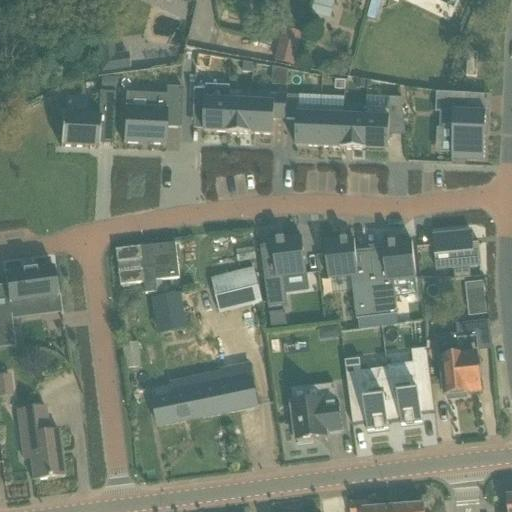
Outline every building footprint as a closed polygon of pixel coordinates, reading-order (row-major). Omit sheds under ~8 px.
[(77,7),(62,0),(26,0),(36,5),(33,11),(67,27),(77,7)] [(321,18),(326,1),(323,0),(315,0),(312,15),(321,18)] [(375,51),(384,15),(370,12),(361,48),(375,51)] [(277,24),(264,21),(259,42),(272,45),(277,24)] [(304,35),(285,30),(276,63),(295,68),(304,35)] [(102,73),(129,70),(127,56),(114,58),(112,46),(98,48),(102,73)] [(428,70),(450,73),(453,52),(432,49),(428,70)] [(468,54),(467,78),(477,79),(478,55),(468,54)] [(196,72),(209,74),(211,58),(198,56),(196,72)] [(254,74),(254,65),(244,63),(243,74),(254,74)] [(102,93),(116,94),(117,81),(103,80),(102,93)] [(365,82),(357,81),(356,90),(364,90),(365,82)] [(345,91),(345,82),(336,82),(336,91),(345,91)] [(204,133),(227,134),(228,104),(229,87),(207,86),(206,97),(196,97),(194,124),(205,124),(204,133)] [(180,130),(182,89),(166,88),(166,96),(150,96),(150,110),(125,109),(123,145),(165,147),(166,129),(180,130)] [(98,127),(112,127),(114,94),(98,94),(97,118),(60,116),(59,148),(97,150),(98,127)] [(471,96),(437,94),(436,114),(446,114),(445,131),(453,131),(452,161),(484,163),(487,115),(470,114),(471,96)] [(253,105),(251,135),(274,137),(275,120),(287,121),(288,97),(276,97),(276,105),(253,103),(253,105)] [(324,107),(345,106),(344,97),(324,98),(324,107)] [(367,111),(367,119),(367,120),(366,151),(389,152),(389,137),(406,137),(402,101),(391,100),(390,112),(367,111)] [(251,138),(251,137),(251,135),(253,105),(228,104),(227,134),(227,137),(251,138)] [(297,117),(296,149),(319,150),(320,118),(297,117)] [(343,119),(320,118),(319,150),(342,151),(343,119)] [(366,153),(366,152),(366,151),(367,120),(343,119),(342,151),(342,152),(366,153)] [(435,238),(436,257),(452,255),(454,271),(483,268),(481,250),(475,251),(474,234),(435,238)] [(302,239),(272,243),(273,247),(261,249),(269,311),(288,309),(284,279),(307,276),(302,239)] [(358,321),(375,319),(367,253),(356,254),(355,242),(325,245),(329,282),(352,279),(357,321),(358,321)] [(367,253),(375,319),(378,318),(397,316),(398,316),(394,283),(417,281),(412,244),(382,247),(383,251),(367,253)] [(179,245),(119,249),(121,285),(152,284),(152,279),(181,277),(179,245)] [(58,300),(57,298),(54,269),(36,271),(22,272),(22,273),(4,275),(6,287),(0,287),(0,350),(15,348),(12,322),(11,318),(41,314),(39,302),(58,300)] [(264,306),(255,269),(212,280),(221,317),(264,306)] [(466,285),(468,304),(486,302),(484,283),(466,285)] [(188,331),(181,294),(154,300),(161,337),(188,331)] [(285,313),(270,315),(272,328),(287,327),(285,313)] [(378,318),(379,328),(398,326),(397,316),(378,318)] [(379,328),(378,318),(375,319),(358,321),(359,331),(379,328)] [(493,350),(490,323),(456,328),(460,360),(445,363),(448,396),(450,396),(451,400),(466,399),(466,395),(481,393),(477,352),(493,350)] [(332,335),(336,340),(341,339),(340,328),(331,329),(332,335)] [(124,346),(125,358),(139,356),(138,344),(124,346)] [(388,368),(395,425),(402,424),(402,428),(423,425),(422,413),(436,411),(428,351),(412,353),(415,379),(390,383),(389,368),(388,368)] [(389,426),(395,425),(388,368),(387,368),(389,385),(365,388),(361,361),(345,363),(353,424),(367,422),(368,434),(390,432),(389,426)] [(153,402),(159,429),(258,409),(249,366),(227,370),(228,373),(209,377),(208,376),(171,383),(174,397),(153,402)] [(0,388),(13,387),(11,376),(0,377),(0,388)] [(328,439),(328,438),(327,435),(343,433),(339,404),(337,405),(335,386),(320,388),(321,401),(292,404),(297,447),(313,445),(313,441),(328,439)] [(30,461),(33,483),(65,479),(58,432),(49,433),(45,408),(17,412),(23,462),(30,461)] [(394,511),(394,509),(371,511),(371,503),(350,505),(351,511),(394,511)]
